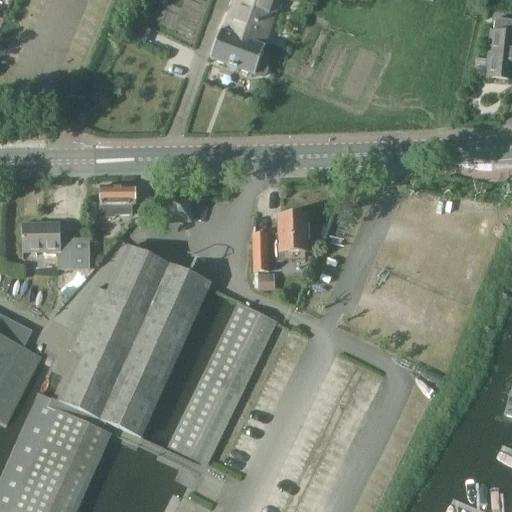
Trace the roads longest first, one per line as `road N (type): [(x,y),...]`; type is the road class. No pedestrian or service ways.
road 1 (secondary): [(0,158),(511,149)]
road 2 (unknown): [(250,156),(224,263),(230,279),(330,328)]
road 3 (unknown): [(330,328),(386,356),(395,382),(394,400),(340,511)]
road 4 (unknown): [(247,511),(302,389)]
